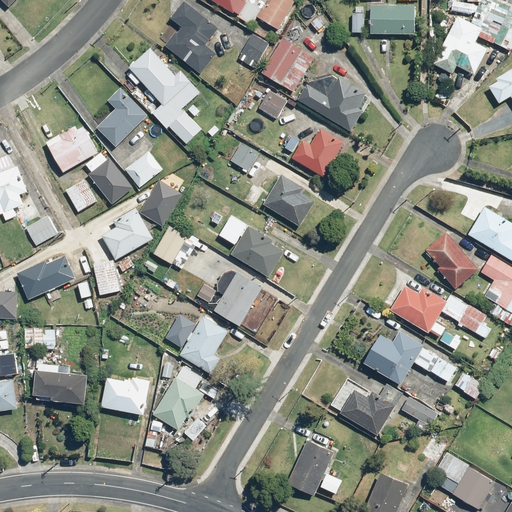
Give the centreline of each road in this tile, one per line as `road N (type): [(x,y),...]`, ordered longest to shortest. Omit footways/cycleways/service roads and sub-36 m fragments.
road 1 (residential): [(438,149),(398,181),(201,504)]
road 2 (residential): [(0,489),(85,484),(201,504)]
road 3 (residential): [(0,93),(29,76),(100,0)]
